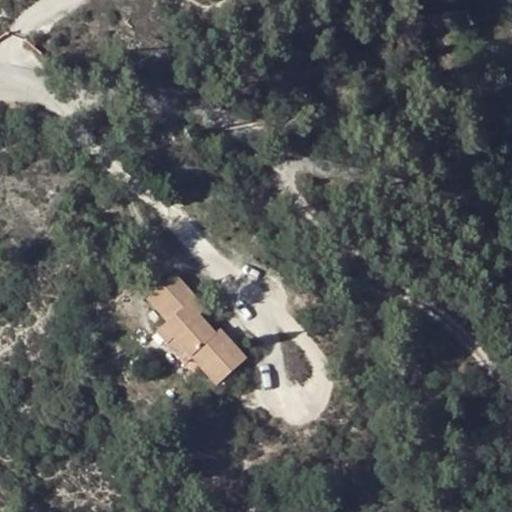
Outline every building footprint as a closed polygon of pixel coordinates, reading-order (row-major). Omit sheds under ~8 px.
[(511,124),(511,122),(479,97),(464,118),(461,116),(458,120),(467,127),(470,123),(480,131),(486,123),(503,136),(511,124)] [(186,287),(175,275),(162,285),(174,298),(186,287)] [(167,322),(156,333),(167,345),(174,340),(191,359),(216,386),(247,359),(233,343),(228,348),(216,335),(199,317),(207,310),(186,287),(174,298),(162,285),(152,294),(173,317),(167,322)] [(152,294),(147,299),(167,322),(173,317),(152,294)] [(228,348),(233,343),(221,330),(216,335),(228,348)] [(167,345),(185,364),(191,359),(174,340),(167,345)]
